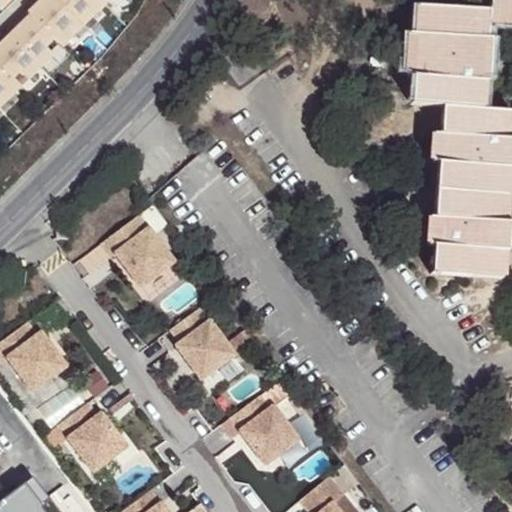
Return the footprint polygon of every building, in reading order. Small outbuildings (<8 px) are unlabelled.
[(41,0),(29,12),(31,14),(0,44),(0,99),(19,81),(15,77),(22,70),(26,74),(51,50),(48,46),(55,39),(59,43),(104,0),(103,0),(41,0)] [(511,0),(486,0),(485,10),(484,20),(511,21),(511,0)] [(483,37),(484,20),(485,10),(413,5),(411,33),(406,33),(403,74),(410,75),(408,103),(440,105),(478,108),(481,80),(485,80),(489,38),(483,37)] [(436,161),(434,190),(503,195),(505,166),(511,165),(511,139),(507,138),(508,111),(478,108),(440,105),(438,134),(432,134),(429,159),(436,161)] [(198,154),(158,190),(178,213),(218,177),(198,154)] [(503,195),(434,190),(431,218),(425,218),(422,244),(431,246),(428,272),(498,278),(500,250),(505,250),(506,222),(500,222),(503,195)] [(137,218),(99,247),(109,260),(113,257),(138,290),(172,264),(137,218)] [(66,224),(56,223),(55,242),(65,243),(66,224)] [(199,310),(169,332),(179,345),(175,348),(200,382),(234,356),(199,310)] [(26,326),(0,345),(0,365),(0,366),(6,362),(32,395),(65,369),(40,335),(36,339),(26,326)] [(259,397),(229,420),(264,466),(298,441),(272,407),(268,410),(259,397)] [(86,407),(57,429),(92,475),(126,450),(100,416),(96,419),(86,407)] [(327,479),(341,495),(356,482),(343,465),(327,479)] [(327,479),(298,504),(305,511),(337,511),(331,505),(341,495),(327,479)] [(47,511),(25,482),(0,500),(0,511),(47,511)] [(165,511),(151,492),(124,511),(165,511)] [(331,505),(337,511),(356,511),(341,495),(331,505)]
